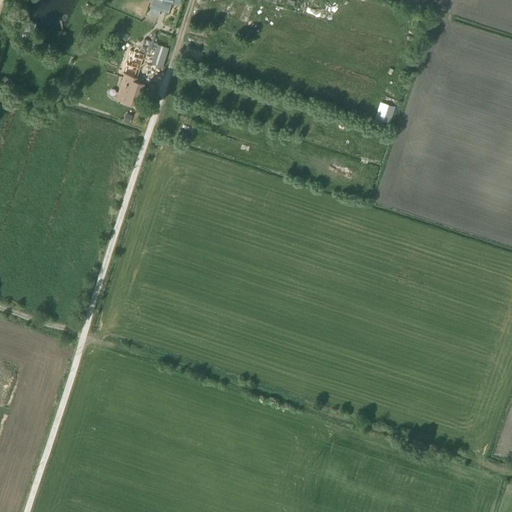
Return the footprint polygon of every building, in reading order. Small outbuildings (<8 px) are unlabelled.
[(150,0),(148,6),(150,7),(148,14),(158,17),(160,10),(167,12),(170,3),(179,6),(180,0),(150,0)] [(128,37),(121,31),(117,35),(124,41),(128,37)] [(168,48),(144,38),(138,58),(162,67),(168,48)] [(71,67),(63,70),(66,75),(73,72),(71,67)] [(115,98),(137,106),(145,83),(137,81),(138,78),(124,73),(115,98)] [(378,110),(390,113),(392,103),(380,100),(378,110)] [(187,133),(180,130),(177,137),(185,140),(187,133)]
